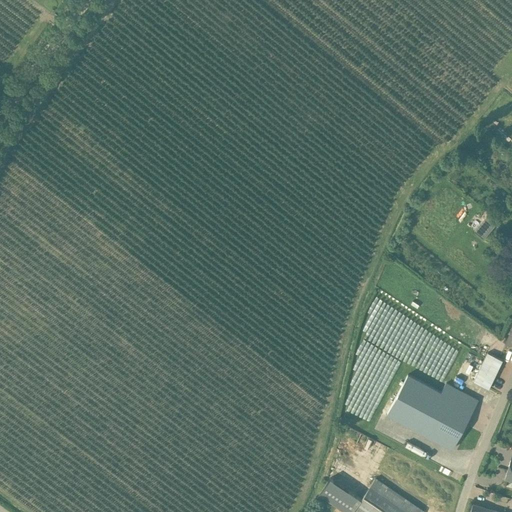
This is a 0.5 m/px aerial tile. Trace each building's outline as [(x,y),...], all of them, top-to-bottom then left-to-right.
[(496,223),(486,215),(474,230),(483,238),(496,223)] [(502,360),(488,353),(474,382),(488,389),(502,360)] [(441,392),(408,374),(387,414),(451,448),(478,399),(446,382),(441,392)] [(376,477),(361,498),(331,477),(319,494),(345,511),(423,511),(424,510),(376,477)] [(502,511),(473,502),(469,511),(502,511)]
